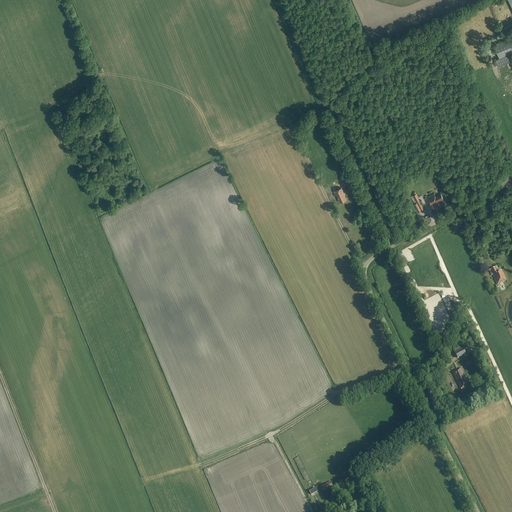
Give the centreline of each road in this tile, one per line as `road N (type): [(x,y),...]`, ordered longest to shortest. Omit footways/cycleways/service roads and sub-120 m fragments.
road 1 (unclassified): [(476,511),(365,276),(376,256),(511,181)]
road 2 (track): [(197,465),(270,435),(340,390),(406,366)]
road 3 (track): [(402,242),(334,105)]
road 4 (track): [(53,511),(0,374)]
road 5 (track): [(443,25),(361,73),(334,105)]
road 6 (track): [(334,105),(319,95),(279,0)]
